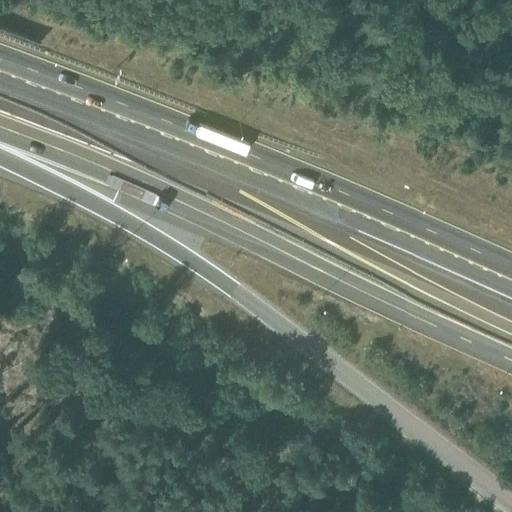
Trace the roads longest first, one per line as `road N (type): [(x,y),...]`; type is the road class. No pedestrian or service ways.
road 1 (motorway): [(0,140),(236,292),(511,498)]
road 2 (motorway): [(0,128),(511,339)]
road 3 (motorway): [(511,283),(0,77)]
road 4 (track): [(0,297),(25,304),(67,335),(94,391),(112,408),(250,462),(286,492),(362,500),(377,511)]
